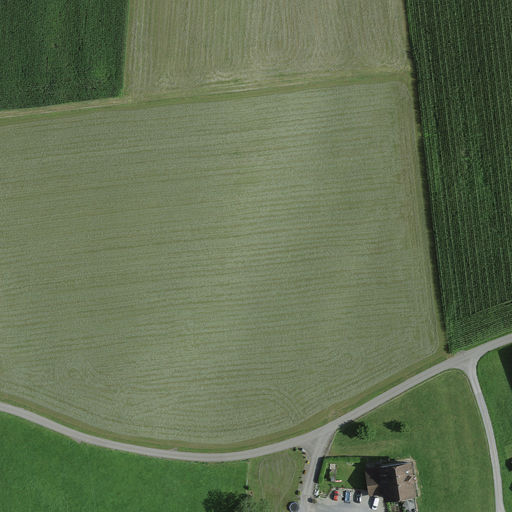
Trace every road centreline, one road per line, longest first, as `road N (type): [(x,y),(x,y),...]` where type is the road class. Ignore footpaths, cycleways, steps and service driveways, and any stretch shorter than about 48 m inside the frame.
road 1 (track): [(466,356),(322,432),(266,452),(192,456),(108,441),(0,406)]
road 2 (track): [(0,115),(396,68)]
road 3 (track): [(500,511),(496,465),(466,356)]
